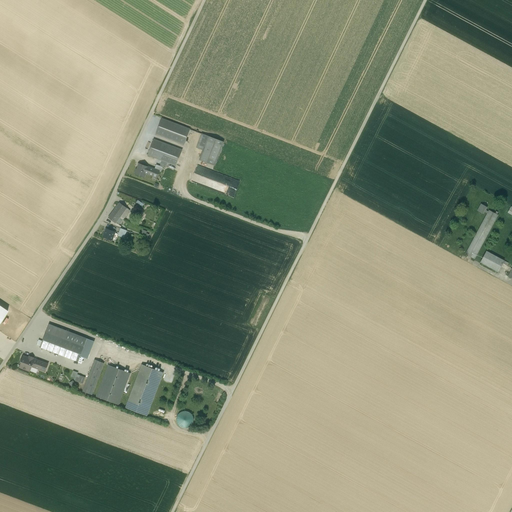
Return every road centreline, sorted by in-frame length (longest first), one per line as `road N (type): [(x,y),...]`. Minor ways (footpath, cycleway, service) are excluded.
road 1 (track): [(172,511),(425,0)]
road 2 (track): [(0,369),(103,216),(204,0)]
road 3 (track): [(231,393),(122,348),(77,367),(17,343)]
road 4 (track): [(305,241),(190,197),(181,175),(197,134)]
